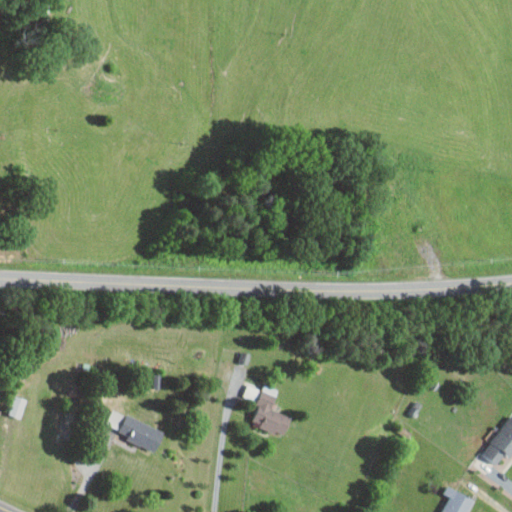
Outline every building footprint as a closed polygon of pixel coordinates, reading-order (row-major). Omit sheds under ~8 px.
[(271,408),(278,389),(264,383),(256,404),(258,405),(252,423),(284,435),(292,416),(271,408)] [(9,414),(22,417),(26,398),(14,395),(9,414)] [(112,408),(106,424),(128,433),(126,439),(156,451),(165,430),(112,408)] [(486,438),(492,442),(483,452),(496,463),(506,452),(510,456),(511,453),(511,414),(500,429),(496,426),(486,438)] [(450,496),(441,511),(468,511),(475,499),(448,484),(444,493),(450,496)]
